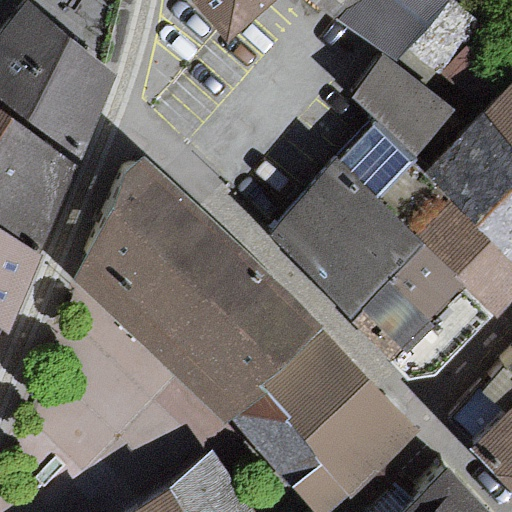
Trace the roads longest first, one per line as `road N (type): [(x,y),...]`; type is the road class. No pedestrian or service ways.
road 1 (residential): [(115,99),(197,168),(419,408)]
road 2 (residential): [(0,386),(115,99)]
road 3 (residential): [(419,408),(511,316)]
road 4 (residential): [(345,511),(441,433)]
